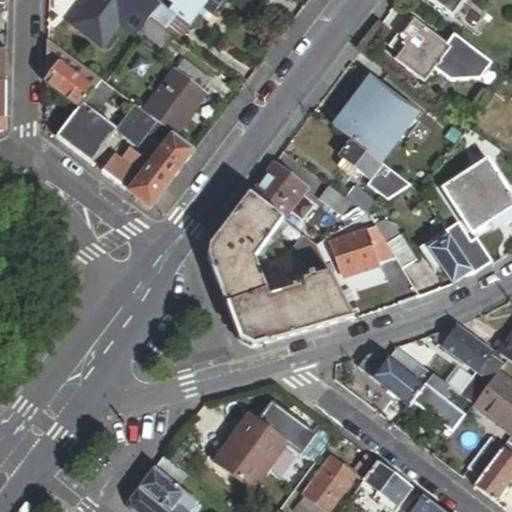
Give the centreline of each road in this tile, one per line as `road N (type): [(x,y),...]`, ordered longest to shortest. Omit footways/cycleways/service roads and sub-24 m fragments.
road 1 (tertiary): [(358,0),(148,276)]
road 2 (residential): [(283,361),(475,511)]
road 3 (residential): [(511,279),(435,315),(283,361)]
road 4 (residential): [(283,361),(112,404),(74,384)]
road 5 (residential): [(30,0),(27,165)]
road 6 (residential): [(27,165),(148,276)]
road 7 (tertiary): [(74,384),(148,276)]
